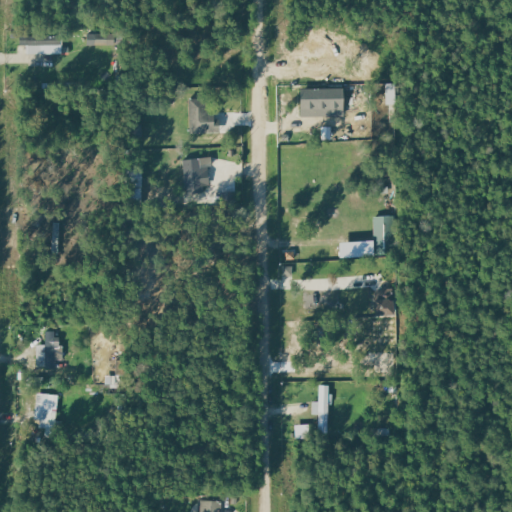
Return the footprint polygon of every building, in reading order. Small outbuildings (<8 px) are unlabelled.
[(94,45),(114,46),(115,31),(95,30),(94,45)] [(62,36),(19,37),(20,45),(27,45),(27,55),(63,54),(62,36)] [(300,117),(344,116),(343,88),(300,89),(300,117)] [(214,113),(210,113),(209,98),(189,99),(190,133),(219,132),(219,125),(214,125),(214,113)] [(143,140),(143,124),(132,124),(132,140),(143,140)] [(209,166),(213,166),(212,157),(184,159),(187,192),(211,190),(209,166)] [(340,257),(396,256),(395,216),(375,217),(375,241),(339,242),(340,257)] [(37,365),(55,365),(55,359),(61,359),(60,331),(46,331),(46,345),(37,345),(37,365)] [(319,415),(319,433),(328,433),(329,405),(333,405),(334,393),(329,393),(329,385),(319,385),(319,402),(313,402),(313,415),(319,415)] [(41,420),(41,430),(57,430),(58,394),(37,394),(36,420),(41,420)] [(222,511),(222,501),(201,501),(201,511),(222,511)]
